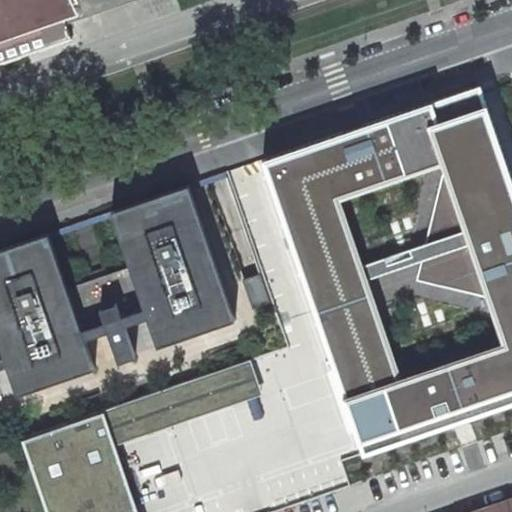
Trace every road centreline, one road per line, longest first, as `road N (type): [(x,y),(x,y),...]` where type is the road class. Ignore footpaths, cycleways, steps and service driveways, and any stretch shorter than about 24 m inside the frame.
road 1 (tertiary): [(0,197),(511,21)]
road 2 (residential): [(268,0),(0,92)]
road 3 (residential): [(391,511),(511,470)]
